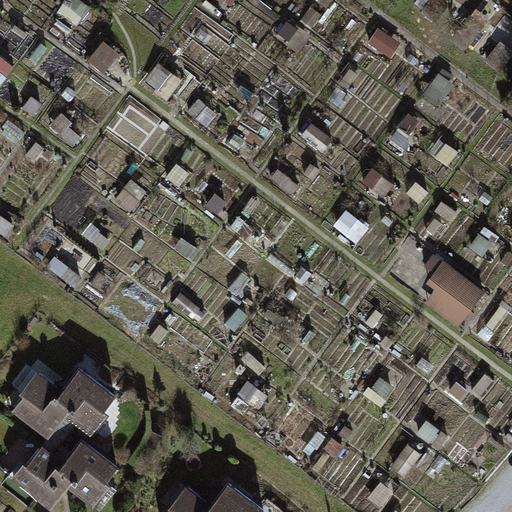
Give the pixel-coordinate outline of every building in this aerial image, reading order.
[(0,46),(0,82),(4,84),(18,55),(0,46)] [(436,283),(426,297),(460,322),(488,286),(444,253),(427,276),(436,283)] [(23,390),(11,405),(46,432),(64,410),(92,432),(110,410),(104,406),(116,391),(79,362),(61,385),(36,365),(19,387),(23,390)] [(22,457),(8,476),(52,507),(68,485),(93,503),(110,480),(106,477),(118,461),(80,433),(62,457),(41,441),(26,461),(22,457)] [(172,505),(166,511),(258,511),(264,505),(228,477),(210,500),(185,481),(169,502),(172,505)]
